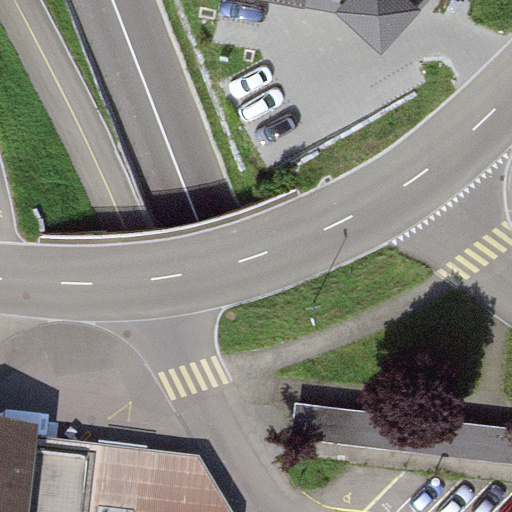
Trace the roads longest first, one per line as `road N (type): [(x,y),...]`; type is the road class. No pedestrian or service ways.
road 1 (tertiary): [(0,279),(158,280),(270,253),(417,180),(511,95)]
road 2 (tertiary): [(309,511),(114,0)]
